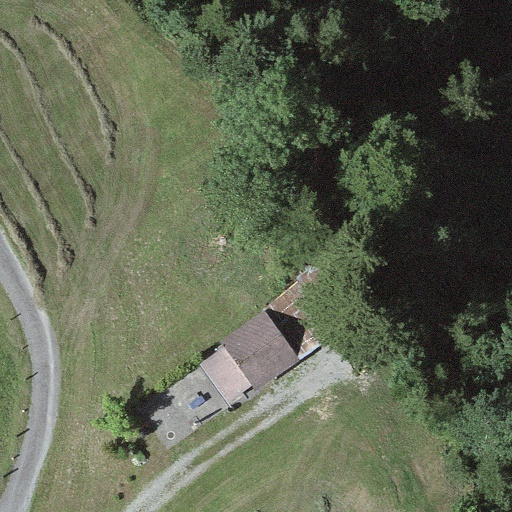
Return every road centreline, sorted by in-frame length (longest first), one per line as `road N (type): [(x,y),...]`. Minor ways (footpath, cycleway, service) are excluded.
road 1 (track): [(0,255),(23,293),(49,371),(20,511)]
road 2 (track): [(149,511),(179,475),(359,357)]
